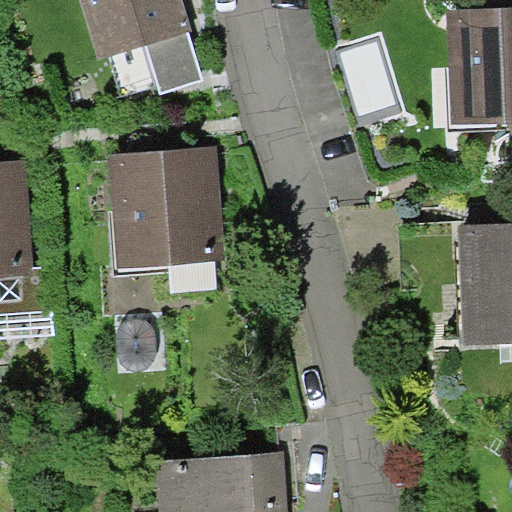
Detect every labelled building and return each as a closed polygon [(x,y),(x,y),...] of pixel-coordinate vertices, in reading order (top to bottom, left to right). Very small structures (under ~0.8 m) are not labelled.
[(80,0),(99,59),(193,30),(183,0),(80,0)] [(511,0),(473,0),(474,8),(511,6),(511,0)] [(511,6),(474,8),(447,9),(451,124),(511,121),(511,6)] [(380,35),(337,48),(360,125),(403,112),(380,35)] [(218,147),(103,154),(106,210),(112,209),(116,268),(226,260),(221,199),(218,147)] [(0,310),(53,309),(51,266),(34,267),(31,216),(28,161),(0,162),(0,310)] [(511,222),(458,225),(464,344),(511,341),(511,222)] [(284,453),(156,461),(159,511),(288,511),(288,508),(284,453)]
